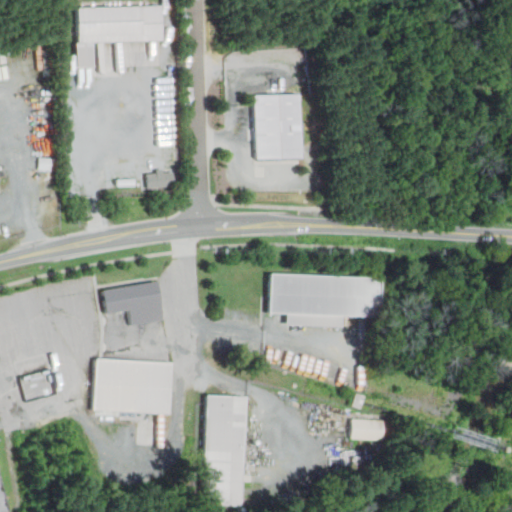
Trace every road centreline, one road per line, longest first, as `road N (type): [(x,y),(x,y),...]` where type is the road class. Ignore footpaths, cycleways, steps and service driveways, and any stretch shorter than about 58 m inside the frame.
road 1 (tertiary): [(38,253),(250,224),(511,235)]
road 2 (residential): [(200,227),(195,0)]
